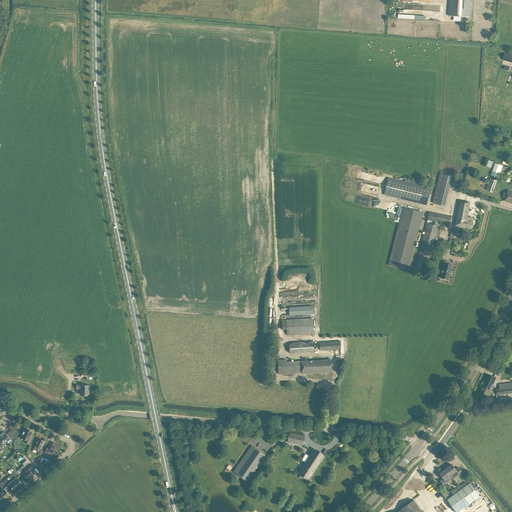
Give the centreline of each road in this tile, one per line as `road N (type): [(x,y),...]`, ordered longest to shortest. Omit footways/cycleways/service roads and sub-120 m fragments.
road 1 (secondary): [(175,511),(102,148),(96,0)]
road 2 (tertiary): [(418,447),(511,295)]
